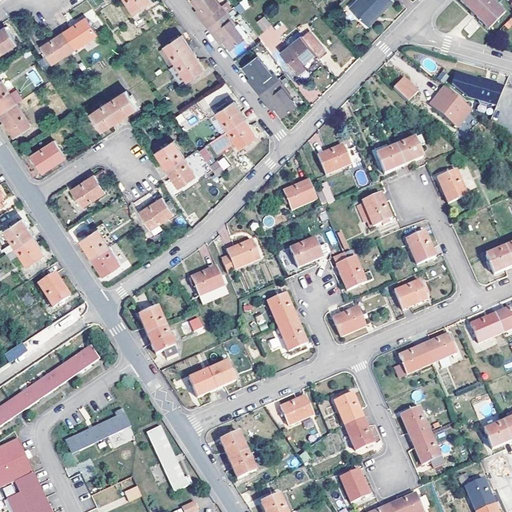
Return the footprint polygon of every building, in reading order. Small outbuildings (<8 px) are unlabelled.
[(149,0),(124,0),(134,14),(152,3),(149,0)] [(210,28),(229,13),(224,5),(221,8),(214,0),(193,0),(194,0),(200,9),(207,18),(204,21),(210,28)] [(246,0),(244,0),(234,5),(238,14),(251,8),(246,0)] [(382,9),(383,11),(394,0),(360,0),(352,8),(369,25),(378,17),(376,15),(382,9)] [(491,0),(461,0),(461,1),(474,15),(488,28),(504,12),(491,0)] [(197,12),(204,21),(207,18),(200,9),(197,12)] [(234,19),(229,13),(210,28),(214,34),(218,32),(225,41),(232,50),(245,40),(239,32),(231,21),(234,19)] [(256,22),(263,31),(271,25),(264,16),(256,22)] [(63,32),(75,50),(98,35),(86,18),(63,32)] [(231,21),(239,32),(242,30),(234,19),(231,21)] [(281,21),(275,26),(280,33),(286,29),(281,21)] [(0,54),(16,44),(6,27),(0,30),(0,54)] [(52,65),(75,50),(63,32),(41,47),(52,65)] [(222,44),(225,41),(218,32),(214,34),(222,44)] [(176,64),(193,52),(182,35),(164,46),(165,47),(176,64)] [(289,60),(295,67),(297,70),(317,53),(304,36),(283,53),(289,60)] [(171,67),(176,64),(165,47),(160,51),(171,67)] [(193,52),(176,64),(187,81),(205,69),(193,52)] [(261,95),(281,80),(276,74),(273,75),(265,65),(259,57),(245,67),(253,78),(260,86),(257,89),(261,95)] [(292,69),(295,67),(289,60),(286,62),(292,69)] [(273,75),(276,74),(267,63),(265,65),(273,75)] [(449,83),(493,97),(498,80),(454,66),(449,83)] [(35,86),(42,82),(34,70),(27,74),(35,86)] [(438,79),(444,82),(448,75),(441,71),(438,79)] [(250,80),(257,89),(260,86),(253,78),(250,80)] [(394,89),(408,102),(418,92),(403,78),(394,89)] [(270,99),(277,108),(284,118),(298,108),(292,100),(283,88),(286,86),(281,80),(261,95),(266,102),(270,99)] [(0,113),(16,103),(2,81),(0,81),(0,113)] [(283,88),(292,100),(294,97),(286,86),(283,88)] [(445,88),(439,96),(442,98),(434,108),(459,128),(474,110),(445,88)] [(108,102),(120,120),(138,109),(126,91),(108,102)] [(431,105),(434,108),(442,98),(439,96),(431,105)] [(273,111),(277,108),(270,99),(266,102),(273,111)] [(102,131),(120,120),(108,102),(91,114),(102,131)] [(227,130),(245,119),(234,102),(216,113),(227,130)] [(16,103),(0,113),(0,116),(14,137),(31,126),(16,103)] [(245,119),(227,130),(239,147),(256,136),(245,119)] [(396,148),(404,167),(424,158),(419,148),(426,145),(422,137),(396,148)] [(32,155),(43,172),(66,158),(54,140),(32,155)] [(168,169),(185,158),(174,141),(156,152),(168,169)] [(325,176),(350,165),(345,151),(342,146),(317,157),(325,176)] [(375,164),(379,163),(376,156),(388,151),(385,146),(370,153),(375,164)] [(350,165),(361,160),(355,147),(345,151),(350,165)] [(385,175),(404,167),(396,148),(388,151),(376,156),(379,163),(385,175)] [(245,154),(238,159),(248,171),(254,166),(245,154)] [(185,158),(168,169),(179,187),(197,176),(185,158)] [(218,162),(212,166),(219,176),(225,171),(218,162)] [(457,171),(438,179),(448,204),(467,196),(457,171)] [(72,190),(83,207),(106,192),(95,175),(72,190)] [(177,193),(170,180),(164,183),(171,196),(177,193)] [(320,183),(326,203),(334,201),(328,181),(320,183)] [(287,206),(288,206),(291,212),(316,200),(308,182),(283,193),(286,198),(282,200),(284,203),(282,204),(283,205),(282,205),(284,208),(287,206)] [(362,204),(373,228),(392,220),(381,195),(362,204)] [(163,197),(146,208),(157,226),(174,215),(163,197)] [(370,229),(373,228),(362,204),(356,206),(363,224),(366,222),(370,229)] [(16,247),(34,235),(23,219),(5,230),(16,247)] [(93,257),(110,246),(98,229),(81,240),(93,257)] [(341,231),(338,233),(345,251),(349,249),(341,231)] [(425,232),(406,240),(417,265),(436,257),(425,232)] [(34,235),(16,247),(27,264),(45,253),(34,235)] [(290,250),(298,268),(323,258),(315,239),(290,250)] [(222,260),(227,273),(260,259),(251,241),(226,252),(229,257),(222,260)] [(110,246),(93,257),(104,275),(121,264),(110,246)] [(494,275),(511,267),(511,265),(505,248),(486,256),(494,275)] [(347,292),(366,283),(363,276),(355,259),(337,267),(347,292)] [(200,298),(224,288),(216,268),(192,278),(200,298)] [(363,276),(366,283),(373,280),(370,273),(363,276)] [(55,274),(37,285),(52,307),(70,296),(55,274)] [(395,292),(403,311),(427,300),(419,281),(395,292)] [(224,288),(200,298),(203,306),(228,296),(224,288)] [(278,328),(297,320),(287,295),(268,303),(278,328)] [(511,307),(496,315),(504,333),(511,329),(511,307)] [(74,308),(58,323),(63,329),(79,315),(74,308)] [(148,336),(167,327),(159,308),(140,316),(148,336)] [(363,322),(368,320),(365,312),(360,314),(357,308),(332,319),(341,338),(365,327),(363,322)] [(479,344),(504,333),(496,315),(471,325),(479,344)] [(192,330),(203,327),(200,317),(189,320),(192,330)] [(297,320),(278,328),(289,352),(308,344),(297,320)] [(170,353),(165,355),(167,359),(178,354),(167,327),(148,336),(157,355),(164,352),(168,350),(170,353)] [(425,345),(433,364),(457,353),(449,335),(425,345)] [(276,337),(267,341),(272,351),(281,347),(276,337)] [(10,363),(27,351),(22,342),(4,354),(10,363)] [(408,374),(433,364),(425,345),(400,356),(408,374)] [(64,366),(73,379),(100,361),(91,348),(64,366)] [(209,372),(217,390),(236,382),(228,364),(209,372)] [(36,384),(46,397),(73,379),(64,366),(36,384)] [(198,398),(217,390),(209,372),(190,380),(198,398)] [(10,402),(19,415),(46,397),(36,384),(10,402)] [(345,427),(364,419),(353,394),(334,402),(345,427)] [(280,408),(288,426),(313,416),(305,397),(280,408)] [(0,427),(19,415),(10,402),(0,408),(0,427)] [(411,441),(429,433),(419,408),(400,416),(411,441)] [(114,414),(116,417),(65,441),(72,455),(131,428),(122,410),(114,414)] [(312,419),(303,422),(305,429),(314,426),(312,419)] [(364,419),(345,427),(355,451),(374,443),(364,419)] [(511,419),(502,424),(510,442),(511,441),(511,419)] [(491,451),(510,442),(502,424),(483,432),(491,451)] [(192,484),(189,477),(185,478),(161,428),(146,434),(174,493),(192,484)] [(229,460),(247,452),(238,433),(220,441),(229,460)] [(429,433),(411,441),(421,466),(431,462),(433,467),(442,463),(429,433)] [(0,488),(13,483),(19,494),(6,500),(12,511),(51,511),(17,440),(0,448),(0,488)] [(247,452),(229,460),(237,480),(256,472),(247,452)] [(297,456),(301,462),(307,458),(303,452),(297,456)] [(359,470),(340,478),(350,503),(370,495),(359,470)] [(475,511),(477,511),(494,504),(484,480),(465,488),(475,511)] [(112,486),(92,495),(98,507),(118,498),(112,486)] [(137,488),(125,493),(130,503),(142,497),(137,488)] [(265,511),(290,511),(291,511),(284,494),(261,503),(265,511)] [(391,505),(394,511),(423,511),(416,494),(391,505)] [(183,508),(184,511),(198,511),(195,503),(183,508)]
